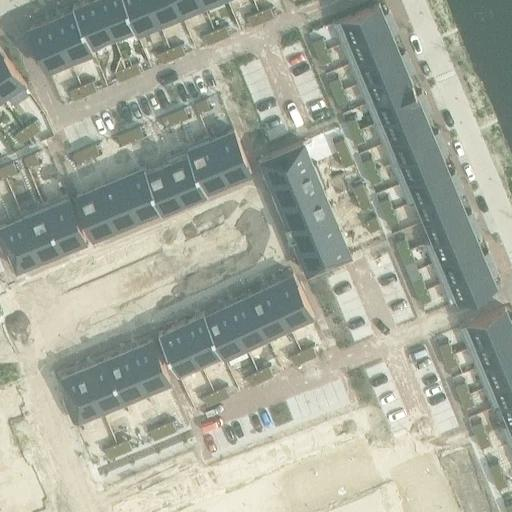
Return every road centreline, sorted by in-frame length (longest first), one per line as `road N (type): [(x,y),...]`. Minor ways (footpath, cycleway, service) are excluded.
road 1 (residential): [(6,0),(59,119),(264,34)]
road 2 (residential): [(511,290),(194,426)]
road 3 (residential): [(511,241),(412,0)]
road 4 (residential): [(85,511),(0,298)]
